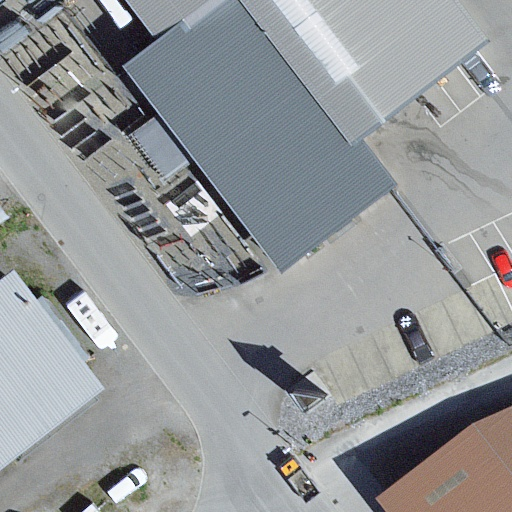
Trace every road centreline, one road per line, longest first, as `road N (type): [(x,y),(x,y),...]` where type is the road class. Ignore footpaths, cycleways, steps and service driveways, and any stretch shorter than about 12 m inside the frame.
road 1 (unclassified): [(285,484),(0,114)]
road 2 (track): [(285,484),(511,372)]
